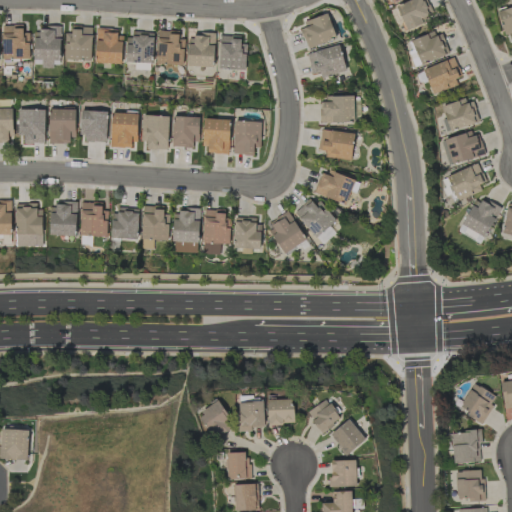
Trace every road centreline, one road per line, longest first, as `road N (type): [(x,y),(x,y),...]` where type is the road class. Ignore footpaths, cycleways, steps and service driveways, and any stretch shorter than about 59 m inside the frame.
road 1 (primary): [(415,307),(0,307)]
road 2 (residential): [(416,340),(403,148),(382,65),(353,0)]
road 3 (residential): [(277,186),(0,172)]
road 4 (primary): [(0,338),(253,339)]
road 5 (residential): [(294,0),(243,10),(77,0)]
road 6 (residential): [(265,9),(288,108),(277,186)]
road 7 (residential): [(416,340),(425,511)]
road 8 (primary): [(253,339),(416,340)]
road 9 (residential): [(456,0),(511,138)]
